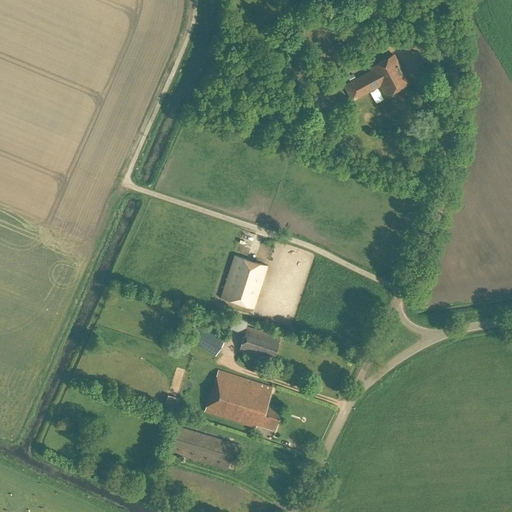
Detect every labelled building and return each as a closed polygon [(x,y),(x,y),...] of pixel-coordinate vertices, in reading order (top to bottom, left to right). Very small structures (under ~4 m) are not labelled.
[(409,33),(400,37),(407,50),(417,44),(412,35),(410,36),(409,33)] [(386,95),(409,83),(393,55),(370,67),(372,71),(345,86),(352,100),(380,85),(386,95)] [(290,76),(297,73),(294,67),(287,71),(290,76)] [(353,74),(348,77),(351,82),(356,79),(353,74)] [(234,255),(220,298),(255,309),(268,266),(234,255)] [(215,356),(226,338),(196,322),(186,340),(215,356)] [(278,342),(280,338),(246,327),(239,350),(262,357),(262,356),(269,358),(270,356),(274,357),(278,343),(278,342)] [(267,406),(273,388),(218,370),(204,412),(255,428),(257,425),(275,430),(281,410),(267,406)] [(227,470),(235,445),(177,427),(170,452),(227,470)] [(237,487),(220,480),(211,501),(217,504),(215,509),(221,511),(225,511),(228,506),(237,510),(244,493),(236,490),(237,487)]
